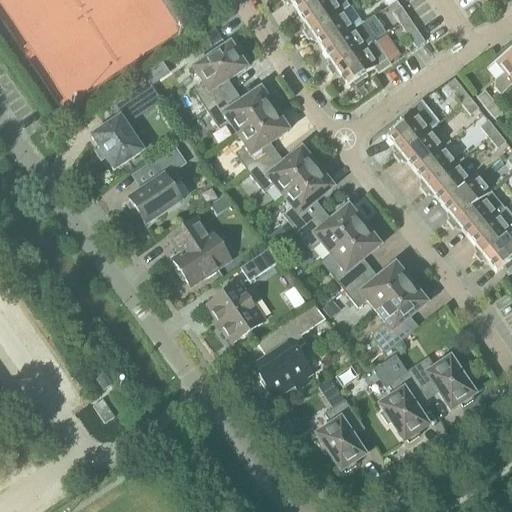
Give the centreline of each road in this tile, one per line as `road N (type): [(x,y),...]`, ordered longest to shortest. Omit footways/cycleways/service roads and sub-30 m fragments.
road 1 (residential): [(290,511),(0,120)]
road 2 (residential): [(511,359),(346,141)]
road 3 (residential): [(511,22),(346,141)]
road 4 (residential): [(346,141),(247,0)]
road 5 (residential): [(392,511),(511,430)]
